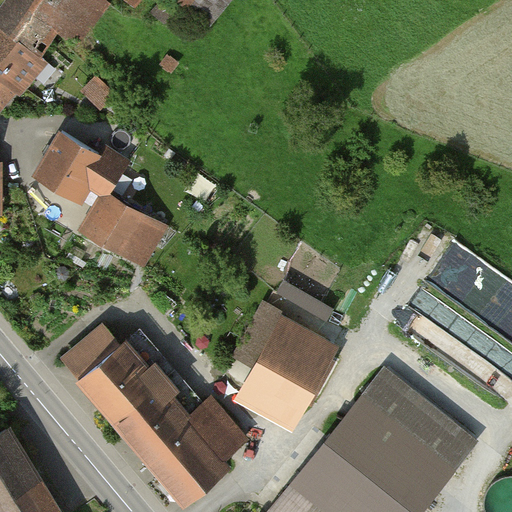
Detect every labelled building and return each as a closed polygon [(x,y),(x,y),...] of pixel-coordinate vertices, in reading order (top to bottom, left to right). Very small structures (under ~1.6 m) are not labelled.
[(112,4),(106,0),(3,0),(0,4),(0,108),(60,32),(78,47),(112,4)] [(126,0),(135,8),(142,0),(126,0)] [(197,0),(176,0),(189,10),(197,0)] [(190,67),(168,52),(160,64),(181,79),(190,67)] [(99,74),(83,89),(104,111),(120,96),(99,74)] [(89,147),(62,131),(34,179),(91,212),(82,229),(147,267),(172,225),(118,193),(138,158),(97,134),(89,147)] [(511,338),(511,276),(458,237),(411,300),(469,343),(486,319),(511,338)] [(285,278),(277,292),(330,323),(338,309),(285,278)] [(343,345),(286,314),(238,404),(296,435),(343,345)] [(89,378),(82,385),(188,509),(232,471),(226,465),(253,442),(214,396),(193,414),(179,398),(186,392),(160,362),(154,366),(130,338),(125,343),(108,323),(70,356),(89,378)] [(432,511),(485,445),(388,370),(278,511),(432,511)] [(65,511),(14,429),(0,437),(0,511),(65,511)] [(488,511),(511,511),(511,481),(503,484),(496,489),(491,496),(488,504),(488,511)]
